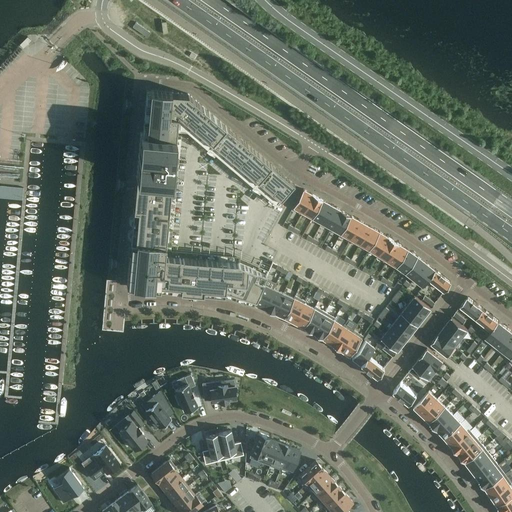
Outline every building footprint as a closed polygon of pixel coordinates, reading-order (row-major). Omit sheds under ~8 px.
[(27,36),(19,44),(23,48),(31,40),(27,36)] [(131,241),(127,286),(150,288),(154,288),(155,284),(159,284),(158,288),(181,291),(190,291),(192,291),(197,292),(199,292),(202,292),(203,293),(203,292),(204,289),(224,290),(223,294),(225,295),(226,295),(226,294),(225,294),(225,291),(235,291),(233,297),(244,300),(253,303),(254,304),(263,284),(266,278),(267,275),(266,275),(265,275),(255,274),(164,265),(165,255),(178,114),(178,113),(280,200),(281,201),(294,185),(293,184),(289,180),(288,179),(283,175),(188,94),(150,90),(146,132),(142,132),(142,133),(141,133),(139,145),(139,153),(137,166),(137,175),(135,188),(135,192),(134,199),(138,199),(138,208),(134,208),(133,210),(137,210),(137,219),(133,219),(132,220),(136,221),(136,225),(132,225),(131,231),(131,241)] [(303,212),(313,194),(303,189),(293,207),(303,212)] [(312,218),(322,200),(313,194),(303,212),(312,218)] [(321,223),(332,205),(322,200),(312,218),(321,223)] [(331,228),(341,210),(332,205),(321,223),(331,228)] [(340,233),(350,215),(341,210),(331,228),(340,233)] [(350,239),(360,221),(350,215),(340,233),(350,239)] [(359,244),(369,226),(360,221),(350,239),(359,244)] [(369,249),(379,231),(369,226),(359,244),(369,249)] [(378,255),(389,238),(379,231),(369,249),(378,255)] [(387,261),(398,243),(389,238),(378,255),(387,261)] [(396,267),(407,249),(398,243),(387,261),(396,267)] [(405,273),(417,256),(407,249),(396,267),(405,273)] [(413,279),(426,263),(417,256),(405,273),(413,279)] [(427,279),(435,270),(426,263),(413,279),(422,286),(428,279),(427,279)] [(444,277),(440,273),(439,274),(435,270),(427,279),(428,279),(443,292),(450,282),(444,277)] [(263,284),(254,304),(264,308),(273,288),(276,283),(266,278),(263,284)] [(274,313),(283,293),(273,288),(264,308),(274,313)] [(284,317),(294,297),(283,293),(274,313),(284,317)] [(434,302),(424,294),(420,300),(430,308),(434,302)] [(430,308),(420,300),(415,296),(414,295),(407,304),(423,317),(430,308)] [(304,303),(305,301),(294,296),(294,297),(284,317),(294,322),(304,303)] [(476,319),(484,309),(478,305),(479,305),(474,301),(467,297),(460,306),(476,319)] [(303,327),(314,308),(304,303),(294,322),(303,327)] [(423,317),(407,304),(400,312),(417,325),(423,317)] [(313,332),(325,312),(315,306),(314,308),(303,327),(313,332)] [(493,317),(488,313),(484,309),(476,319),(491,330),(492,331),(499,321),(493,317)] [(466,319),(456,311),(452,316),(462,324),(466,319)] [(322,338),(333,319),(335,318),(325,312),(313,332),(322,338)] [(417,325),(400,312),(394,321),(410,334),(417,325)] [(462,324),(452,316),(445,325),(461,338),(468,329),(462,324)] [(331,344),(343,325),(333,319),(322,338),(331,344)] [(410,334),(394,321),(387,329),(403,342),(410,334)] [(494,344),(507,328),(499,321),(492,331),(491,330),(486,337),(494,344)] [(340,350),(353,330),(344,324),(343,325),(331,344),(340,350)] [(455,347),(461,338),(445,325),(438,334),(455,347)] [(503,351),(511,339),(511,331),(507,328),(494,344),(503,351)] [(403,342),(387,329),(380,338),(381,339),(386,343),(396,351),(403,342)] [(340,350),(349,356),(363,336),(353,330),(340,350)] [(448,356),(455,347),(438,334),(431,343),(448,356)] [(511,358),(511,356),(511,339),(503,351),(511,358)] [(368,355),(374,347),(365,340),(351,357),(360,364),(367,355),(368,355)] [(384,346),(382,348),(392,356),(396,351),(386,343),(384,346)] [(443,361),(427,348),(420,357),(436,370),(443,361)] [(384,367),(368,355),(367,355),(360,364),(365,368),(370,372),(376,377),(384,367)] [(436,370),(420,357),(413,366),(423,374),(429,379),(436,370)] [(423,374),(413,366),(409,371),(419,379),(423,374)] [(186,383),(175,388),(178,396),(176,397),(179,404),(181,404),(185,411),(198,406),(193,396),(194,395),(193,395),(192,392),(192,391),(191,391),(190,387),(195,385),(190,374),(183,377),(186,383)] [(233,379),(202,383),(204,398),(211,397),(212,401),(236,398),(235,392),(237,392),(236,385),(234,385),(233,379)] [(417,394),(401,381),(394,390),(399,394),(399,395),(404,398),(410,403),(417,394)] [(161,390),(142,404),(147,410),(145,410),(152,418),(149,420),(156,428),(158,426),(159,429),(171,419),(169,416),(164,410),(170,405),(161,390)] [(422,414),(437,398),(429,390),(414,406),(422,414)] [(430,421),(445,406),(437,398),(422,414),(430,421)] [(453,414),(445,406),(430,421),(437,429),(453,414)] [(131,421),(120,430),(121,431),(123,433),(120,435),(125,442),(127,440),(134,449),(146,439),(142,434),(143,433),(138,427),(143,423),(133,410),(127,415),(131,421)] [(445,437),(461,422),(453,414),(437,429),(445,437)] [(452,445),(468,431),(461,422),(445,437),(452,445)] [(231,429),(218,432),(224,458),(243,454),(241,442),(234,443),(231,429)] [(475,439),(468,431),(452,445),(459,453),(475,439)] [(208,449),(203,451),(206,463),(224,458),(218,432),(205,436),(208,449)] [(251,458),(249,463),(258,467),(260,462),(269,438),(259,433),(249,458),(251,458)] [(269,438),(260,462),(271,466),(272,461),(279,441),(269,438)] [(483,448),(475,439),(459,453),(466,462),(483,448)] [(272,461),(271,466),(280,469),(281,468),(282,465),(289,445),(279,441),(272,461)] [(93,455),(82,463),(94,479),(103,472),(102,471),(104,470),(107,472),(119,463),(106,445),(93,455)] [(282,465),(281,468),(291,472),(300,450),(289,445),(282,465)] [(490,457),(483,448),(466,462),(472,470),(490,457)] [(496,465),(490,457),(472,470),(479,479),(496,465)] [(170,458),(151,473),(158,482),(175,469),(177,467),(170,458)] [(316,460),(297,476),(305,485),(308,483),(323,469),(316,460)] [(503,474),(496,465),(479,479),(485,487),(503,474)] [(61,484),(54,489),(63,502),(84,487),(70,468),(56,478),(61,484)] [(175,469),(158,482),(165,490),(182,477),(175,469)] [(323,469),(308,483),(315,491),(331,477),(323,469)] [(510,484),(503,474),(485,487),(492,496),(510,484)] [(182,477),(165,490),(172,499),(188,486),(182,477)] [(331,477),(315,491),(322,499),(338,485),(331,477)] [(137,484),(128,491),(141,508),(140,508),(143,511),(153,504),(137,484)] [(498,505),(511,495),(511,487),(510,484),(492,496),(498,505)] [(338,485),(322,499),(329,507),(345,493),(338,485)] [(188,486),(172,499),(179,507),(195,494),(188,486)] [(128,491),(119,497),(130,511),(134,511),(140,508),(141,508),(128,491)] [(329,507),(326,509),(329,511),(350,511),(351,511),(347,507),(352,501),(345,493),(329,507)] [(195,494),(179,507),(182,511),(191,511),(202,503),(195,494)] [(506,511),(511,508),(511,495),(498,505),(501,511),(506,511)] [(130,511),(119,497),(111,504),(117,511),(130,511)]
